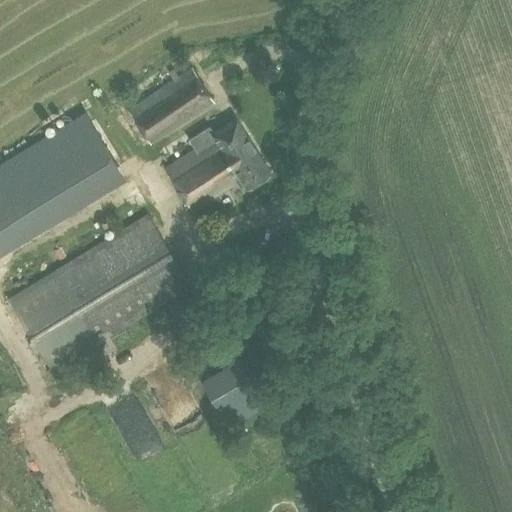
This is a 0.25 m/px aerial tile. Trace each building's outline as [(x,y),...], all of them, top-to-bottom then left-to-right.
[(127,105),(151,142),(215,101),(192,65),(127,105)] [(78,115),(0,162),(0,233),(116,163),(85,111),(78,115)] [(165,166),(193,210),(239,181),(240,184),(243,182),(246,185),(270,169),(236,117),(214,132),(209,124),(189,137),(195,147),(165,166)] [(8,296),(53,370),(64,363),(193,284),(148,211),(8,296)] [(166,303),(175,316),(187,308),(179,296),(166,303)] [(200,378),(229,426),(282,394),(252,346),(200,378)]
